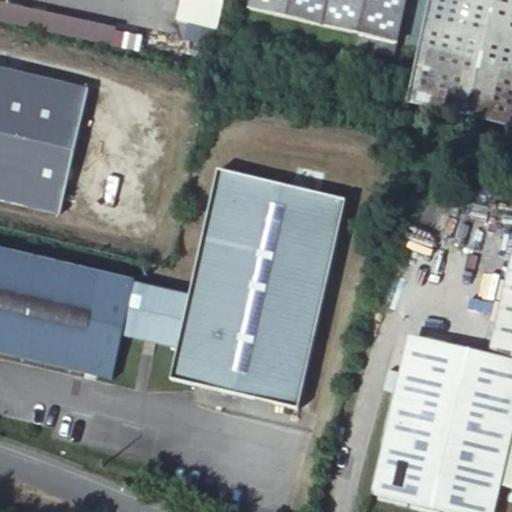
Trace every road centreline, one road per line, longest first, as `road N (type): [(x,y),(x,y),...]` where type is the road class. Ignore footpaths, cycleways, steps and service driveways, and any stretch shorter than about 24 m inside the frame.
road 1 (unknown): [(0,388),(259,458)]
road 2 (residential): [(0,457),(124,511)]
